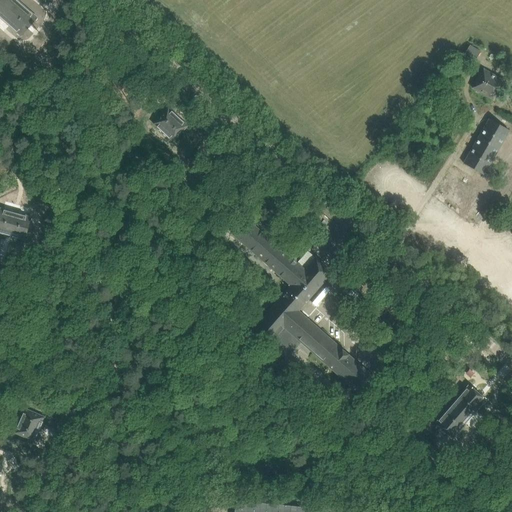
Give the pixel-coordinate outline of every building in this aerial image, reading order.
[(0,0),(0,17),(21,36),(37,18),(17,0),(0,0)] [(469,44),(462,56),(474,62),(481,51),(469,44)] [(471,89),(494,101),(506,81),(483,68),(471,89)] [(154,123),(165,134),(173,141),(187,126),(168,108),(154,123)] [(489,119),(476,141),(498,153),(510,131),(498,124),(489,119)] [(476,141),(464,163),(485,175),(498,153),(476,141)] [(309,208),(318,216),(321,212),(312,204),(309,208)] [(0,206),(0,232),(25,239),(32,215),(0,206)] [(247,219),(240,226),(232,235),(289,286),(247,334),(263,347),(265,345),(284,361),(300,343),(360,396),(376,378),(298,310),(333,271),(316,257),(315,258),(307,251),(297,263),(247,219)] [(99,248),(110,255),(116,245),(110,241),(109,243),(104,240),(99,248)] [(462,392),(436,423),(453,437),(480,407),(486,400),(469,385),(462,392)] [(25,409),(14,433),(34,442),(44,417),(25,409)] [(339,511),(339,510),(235,500),(234,511),(339,511)]
